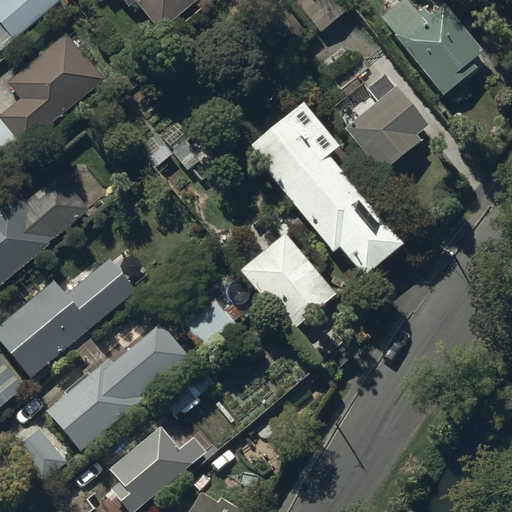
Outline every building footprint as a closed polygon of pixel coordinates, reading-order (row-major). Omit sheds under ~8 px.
[(0,0),(0,23),(15,41),(63,0),(0,0)] [(117,0),(126,12),(135,6),(158,36),(202,0),(117,0)] [(337,0),(294,0),(291,2),(320,36),(348,12),(337,0)] [(404,1),(380,21),(442,101),(476,74),(471,67),(481,59),(443,10),(428,22),(422,14),(418,18),(404,1)] [(102,84),(65,39),(7,88),(20,103),(0,119),(0,162),(9,173),(52,136),(48,130),(102,84)] [(377,106),(343,134),(381,180),(420,147),(414,141),(426,131),(384,79),(367,94),(377,106)] [(302,108),(246,154),(331,258),(337,253),(363,284),(402,252),(328,162),(339,152),(302,108)] [(16,199),(0,211),(0,291),(49,251),(47,249),(87,216),(58,180),(24,209),(16,199)] [(273,213),(222,253),(288,337),(335,301),(287,241),(293,236),(273,213)] [(53,287),(0,329),(0,348),(29,384),(134,298),(107,266),(64,301),(53,287)] [(216,306),(183,331),(203,355),(235,329),(216,306)] [(63,394),(44,411),(80,452),(142,398),(139,395),(187,354),(160,323),(112,364),(107,357),(86,375),(74,361),(51,380),(63,394)] [(0,363),(0,411),(24,392),(0,363)] [(198,369),(160,401),(174,419),(178,417),(181,421),(200,405),(197,401),(214,388),(198,369)] [(159,431),(107,475),(119,489),(110,497),(123,511),(138,511),(204,456),(193,442),(179,454),(159,431)] [(200,499),(191,511),(235,511),(221,503),(217,510),(200,499)]
